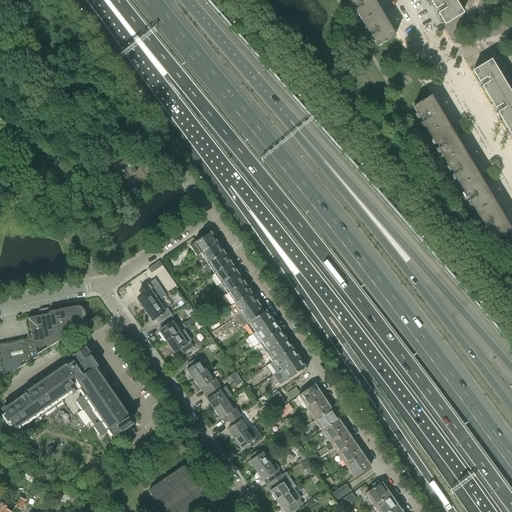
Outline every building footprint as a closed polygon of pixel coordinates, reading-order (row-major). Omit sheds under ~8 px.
[(378,11),(371,0),(349,0),(352,6),(353,5),(355,9),(355,10),(362,21),(378,11)] [(461,15),(452,0),(430,0),(436,9),(438,13),(445,25),(461,15)] [(378,11),(362,21),(368,32),(371,35),(370,36),(377,47),(394,37),(378,11)] [(472,71),(479,82),(480,82),(482,86),(489,98),(505,88),(489,61),(472,71)] [(511,119),(511,98),(505,88),(489,98),(495,108),(498,112),(497,112),(504,124),(511,119)] [(413,106),(419,118),(420,118),(421,120),(422,122),(429,134),(446,124),(429,96),(413,106)] [(461,150),(446,124),(429,134),(435,144),(437,146),(438,148),(437,148),(444,160),(461,150)] [(97,157),(116,185),(136,171),(117,143),(97,157)] [(461,150),(444,160),(451,170),(453,174),(460,185),(477,175),(461,150)] [(477,175),(460,185),(466,196),(467,196),(468,198),(469,200),(476,212),(493,202),(477,175)] [(493,202),(476,212),(482,222),(484,225),(485,226),(484,226),(493,240),(498,236),(498,238),(505,234),(504,233),(509,230),(493,202)] [(199,252),(216,240),(217,240),(213,233),(212,234),(210,232),(190,245),(196,254),(199,252)] [(206,262),(224,250),(221,245),(220,246),(216,240),(199,252),(206,262)] [(224,250),(206,262),(213,272),(231,260),(228,255),(226,256),(224,251),(224,250)] [(231,260),(213,272),(220,282),(238,270),(235,265),(233,266),(230,261),(231,260)] [(238,270),(220,282),(226,292),(244,279),(241,275),(240,276),(237,271),(238,270)] [(136,288),(148,280),(144,275),(133,283),(136,288)] [(244,279),(226,292),(233,302),(251,290),(248,285),(247,285),(244,281),(244,280),(244,279)] [(143,295),(137,299),(144,309),(165,295),(154,280),(139,290),(143,295)] [(251,290),(233,302),(240,312),(258,299),(255,295),(253,295),(250,291),(251,290)] [(165,295),(144,309),(152,320),(155,318),(158,323),(171,314),(167,308),(172,305),(165,295)] [(248,323),(265,311),(262,305),(260,305),(257,301),(258,300),(258,299),(240,312),(241,313),(238,315),(241,318),(243,317),(248,323)] [(85,324),(83,320),(83,319),(84,318),(85,317),(85,315),(85,314),(85,313),(84,312),(84,311),(84,310),(83,310),(83,309),(82,308),(81,307),(80,307),(79,306),(78,306),(77,306),(75,306),(48,311),(48,314),(47,314),(46,312),(41,313),(41,315),(27,318),(27,319),(28,319),(31,337),(0,343),(0,367),(2,378),(36,357),(35,356),(36,355),(87,324),(86,323),(85,324)] [(265,311),(248,323),(246,324),(252,333),(272,320),(265,311)] [(171,314),(158,323),(162,328),(159,330),(166,340),(178,332),(172,323),(175,321),(171,314)] [(196,314),(182,324),(184,328),(198,318),(196,314)] [(272,320),(252,333),(259,343),(278,329),(272,320)] [(178,332),(166,340),(174,353),(180,349),(183,354),(193,347),(189,341),(190,340),(183,329),(178,332)] [(265,352),(283,339),(284,339),(278,329),(259,343),(263,349),(260,351),(262,354),(265,352)] [(272,362),(291,348),(284,339),(283,339),(265,352),(267,356),(264,358),(267,362),(270,360),(272,362)] [(13,402),(0,410),(0,415),(3,420),(6,424),(9,422),(10,421),(15,428),(16,429),(30,418),(33,422),(34,421),(48,412),(51,409),(63,401),(60,398),(64,395),(70,391),(72,394),(75,392),(70,386),(73,384),(71,381),(70,380),(72,379),(74,378),(80,387),(79,388),(84,396),(77,401),(78,402),(81,407),(95,428),(99,433),(100,435),(107,430),(112,437),(120,432),(123,429),(125,431),(127,434),(133,430),(130,425),(133,423),(96,369),(95,367),(97,366),(95,364),(90,356),(84,348),(83,349),(82,350),(79,352),(76,354),(73,356),(65,361),(67,363),(54,371),(52,373),(50,375),(49,375),(46,377),(45,378),(43,380),(38,383),(35,385),(28,390),(25,392),(23,390),(11,398),(13,402)] [(278,371),(296,358),(297,357),(291,348),(272,362),(266,366),(272,375),(278,371)] [(297,357),(296,358),(278,371),(285,381),(304,367),(297,357)] [(188,363),(191,366),(186,370),(192,379),(206,370),(199,361),(197,362),(195,358),(188,363)] [(212,380),(206,370),(192,379),(199,389),(204,386),(207,391),(218,384),(215,379),(212,380)] [(218,384),(207,391),(211,396),(206,399),(213,409),(226,400),(220,391),(222,389),(218,384)] [(305,407),(321,395),(314,385),(298,396),(305,407)] [(287,392),(290,398),(300,392),(296,386),(287,392)] [(267,400),(271,405),(281,397),(277,392),(267,400)] [(329,407),(327,403),(321,395),(305,407),(313,418),(329,407)] [(281,397),(271,405),(274,410),(285,403),(281,397)] [(233,410),(226,400),(213,409),(220,419),(224,416),(227,420),(238,413),(235,408),(233,410)] [(277,411),(280,415),(282,418),(293,410),(288,403),(277,411)] [(337,419),(335,415),(329,407),(313,418),(321,430),(337,419)] [(242,419),(238,413),(227,420),(231,426),(226,429),(233,439),(246,430),(240,420),(242,419)] [(329,441),(345,430),(337,419),(321,430),(329,441)] [(246,430),(233,439),(240,449),(245,446),(247,449),(254,444),(251,441),(253,440),(246,430)] [(353,442),(350,438),(345,430),(329,441),(337,453),(353,442)] [(298,433),(294,436),(300,444),(305,441),(307,440),(302,434),(298,433)] [(361,453),(358,449),(353,442),(337,453),(344,464),(361,453)] [(116,447),(111,451),(116,458),(121,454),(116,447)] [(251,454),(253,458),(248,461),(255,470),(268,461),(262,452),(260,453),(258,450),(251,454)] [(301,458),(296,461),(298,463),(307,457),(304,453),(300,456),(301,458)] [(370,466),(368,463),(361,453),(344,464),(353,477),(370,466)] [(315,454),(310,457),(314,462),(319,459),(315,454)] [(281,475),(277,470),(279,469),(275,464),(271,466),(268,461),(255,470),(262,481),(267,478),(270,482),(281,475)] [(188,511),(209,497),(210,498),(201,484),(198,487),(184,466),(183,466),(183,467),(149,491),(149,490),(148,491),(162,511),(161,511),(188,511)] [(281,475),(270,482),(273,487),(269,491),(275,500),(289,491),(282,482),(285,480),(281,475)] [(372,505),(389,493),(381,483),(365,494),(372,505)] [(336,500),(349,491),(345,485),(332,494),(336,500)] [(296,501),(289,491),(275,500),(282,510),(287,507),(290,511),(291,511),(302,505),(298,499),(296,501)] [(344,507),(355,499),(351,493),(340,501),(344,507)] [(385,511),(397,505),(394,501),(389,493),(372,505),(377,511),(385,511)] [(17,504),(21,506),(26,499),(22,497),(17,504)] [(0,511),(11,511),(13,510),(0,502),(0,511)]
